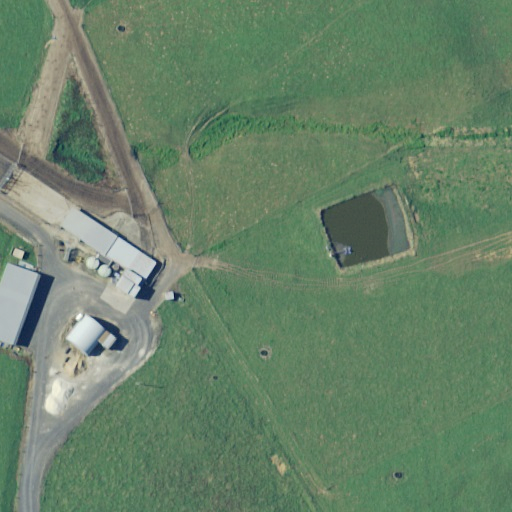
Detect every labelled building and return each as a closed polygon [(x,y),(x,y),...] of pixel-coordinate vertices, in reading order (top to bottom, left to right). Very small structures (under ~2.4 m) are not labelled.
[(56,226),(97,253),(94,257),(107,265),(109,261),(122,270),(111,287),(129,299),(152,264),(68,208),(56,226)] [(90,256),(89,256),(88,256),(86,256),(85,257),(84,257),(83,258),(82,259),(82,261),(81,262),(81,263),(81,265),(82,266),(82,267),(83,268),(84,269),(85,270),(86,270),(88,271),(89,271),(90,271),(92,270),(93,270),(94,269),(95,268),(96,267),(96,266),(97,265),(97,263),(97,262),(96,261),(96,259),(95,258),(94,257),(93,257),(92,256),(90,256)] [(35,276),(5,265),(0,277),(0,342),(11,346),(35,276)] [(105,265),(104,265),(103,265),(102,265),(100,265),(99,265),(98,266),(97,266),(96,267),(95,268),(95,270),(94,271),(94,272),(94,274),(95,275),(95,276),(96,277),(97,278),(98,279),(99,279),(101,280),(102,280),(103,280),(105,279),(106,279),(107,278),(108,277),(108,276),(109,275),(109,273),(109,272),(109,271),(109,269),(108,268),(107,267),(106,266),(105,265)] [(111,339),(83,317),(65,340),(84,356),(95,342),(103,349),(111,339)]
